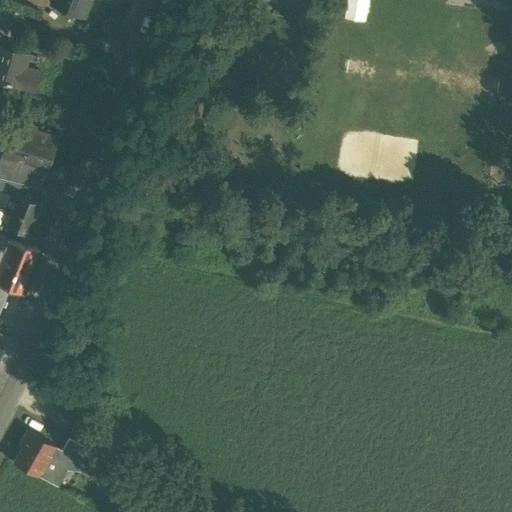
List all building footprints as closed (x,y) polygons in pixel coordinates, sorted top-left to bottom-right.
[(57,0),(66,3),(65,5),(71,7),(69,10),(83,15),(88,0),(57,0)] [(267,0),(267,4),(273,6),(272,10),(290,15),(293,4),(300,6),(302,1),(311,3),(311,0),(267,0)] [(28,48),(0,40),(0,71),(7,73),(7,75),(19,78),(28,48)] [(54,133),(15,120),(3,156),(43,169),(54,133)] [(3,156),(0,162),(0,171),(38,183),(43,169),(3,156)] [(23,179),(0,172),(0,186),(13,189),(13,187),(21,190),(23,179)] [(13,189),(0,186),(0,221),(2,222),(3,218),(34,230),(46,199),(21,190),(13,187),(13,189)] [(40,248),(3,234),(0,242),(0,250),(4,251),(34,263),(40,248)] [(34,263),(4,251),(0,262),(0,279),(9,283),(24,288),(34,263)] [(0,305),(9,283),(0,279),(0,305)] [(93,450),(99,438),(75,425),(68,436),(93,450)] [(56,444),(27,428),(19,443),(22,445),(14,460),(39,474),(55,445),(56,444)] [(93,450),(68,436),(61,448),(61,449),(74,456),(85,463),(93,450)] [(61,448),(55,445),(39,474),(57,485),(74,456),(61,449),(61,448)]
